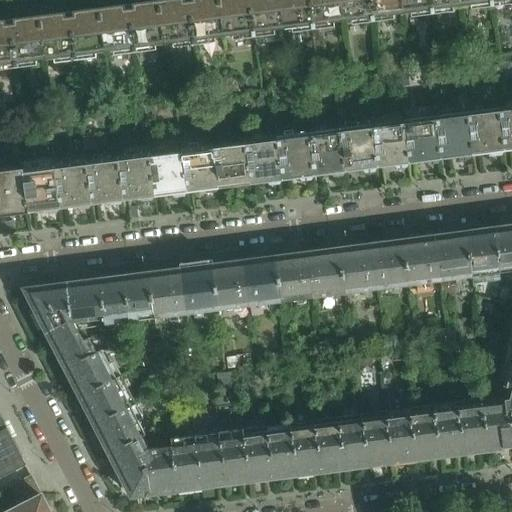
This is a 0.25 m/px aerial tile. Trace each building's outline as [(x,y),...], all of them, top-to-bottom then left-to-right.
[(189,0),(169,0),(160,1),(166,45),(195,41),(189,0)] [(220,0),(189,0),(195,41),(225,37),(220,0)] [(250,0),(220,0),(225,37),(255,33),(250,0)] [(281,0),(250,0),(255,33),(285,30),(281,0)] [(309,0),(281,0),(285,30),(312,26),(309,0)] [(339,0),(309,0),(312,26),(342,22),(339,0)] [(369,0),(339,0),(342,22),(372,18),(369,0)] [(400,0),(369,0),(372,18),(402,14),(400,0)] [(430,0),(400,0),(402,14),(432,10),(430,0)] [(459,0),(430,0),(432,10),(460,7),(459,0)] [(160,1),(131,5),(136,49),(166,45),(160,1)] [(131,5),(101,9),(107,53),(136,49),(131,5)] [(101,9),(72,13),(77,56),(107,53),(101,9)] [(72,13),(42,16),(47,60),(77,56),(72,13)] [(42,16),(12,20),(17,64),(47,60),(42,16)] [(12,20),(0,21),(0,66),(17,64),(12,20)] [(511,56),(501,57),(502,68),(511,67),(511,56)] [(445,76),(463,73),(462,64),(444,66),(445,76)] [(306,97),(336,93),(334,81),(305,85),(306,97)] [(301,86),(272,89),(273,101),(303,98),(301,86)] [(155,105),(145,107),(147,121),(157,120),(155,105)] [(511,106),(498,109),(503,152),(511,151),(511,106)] [(498,109),(466,113),(472,156),(491,154),(493,156),(502,155),(503,152),(498,109)] [(466,113),(434,117),(440,160),(459,158),(461,160),(470,159),(472,156),(466,113)] [(434,117),(403,121),(408,165),(427,162),(429,164),(438,163),(440,160),(434,117)] [(403,121),(371,125),(377,169),(396,166),(398,168),(407,167),(408,165),(403,121)] [(191,138),(189,124),(179,125),(181,140),(191,138)] [(371,125),(339,129),(345,173),(364,170),(366,172),(375,171),(377,169),(371,125)] [(339,129),(307,133),(313,177),(332,174),(334,177),(344,175),(345,173),(339,129)] [(307,133),(276,137),(282,181),(301,179),(303,181),(312,180),(313,177),(307,133)] [(276,137),(244,142),(250,185),(269,183),(271,185),(280,184),(282,181),(276,137)] [(244,142),(213,146),(218,189),(237,187),(239,189),(248,188),(250,185),(244,142)] [(213,146),(181,150),(186,193),(206,191),(208,193),(217,192),(218,189),(213,146)] [(181,150),(149,154),(155,198),(174,195),(176,197),(185,196),(186,193),(181,150)] [(149,154),(117,158),(123,202),(142,199),(144,201),(153,200),(155,198),(149,154)] [(117,158),(85,162),(91,206),(110,203),(112,205),(122,204),(123,202),(117,158)] [(85,162),(53,166),(59,210),(79,207),(80,210),(90,208),(91,206),(85,162)] [(53,166),(22,170),(27,214),(47,211),(49,214),(58,212),(59,210),(53,166)] [(22,170),(0,173),(0,217),(27,214),(22,170)] [(511,227),(494,230),(500,273),(511,271),(511,227)] [(494,230),(465,234),(471,277),(500,273),(494,230)] [(465,234),(432,238),(438,281),(471,277),(465,234)] [(432,238),(401,242),(407,285),(438,281),(432,238)] [(401,242),(369,246),(375,289),(381,289),(407,285),(401,242)] [(369,246),(337,250),(343,293),(369,290),(375,289),(369,246)] [(337,250),(307,254),(312,297),(343,293),(337,250)] [(307,254),(275,258),(281,302),(312,297),(307,254)] [(275,258),(243,262),(249,306),(281,302),(275,258)] [(243,262),(211,267),(217,310),(249,306),(243,262)] [(211,267),(180,271),(185,314),(217,310),(211,267)] [(180,271),(147,275),(153,318),(185,314),(180,271)] [(147,275),(124,278),(130,321),(153,318),(147,275)] [(100,281),(105,320),(106,324),(130,321),(124,278),(100,281)] [(100,281),(68,285),(72,322),(75,323),(105,320),(100,281)] [(26,291),(49,334),(72,322),(68,285),(26,291)] [(478,317),(476,325),(486,327),(488,319),(478,317)] [(72,322),(49,334),(67,369),(97,353),(98,353),(89,336),(83,339),(75,323),(72,322)] [(446,332),(429,334),(430,347),(447,345),(446,332)] [(322,344),(307,345),(310,363),(324,361),(322,344)] [(479,345),(477,354),(485,356),(487,347),(479,345)] [(97,353),(67,369),(81,396),(116,378),(102,350),(98,353),(97,353)] [(357,367),(373,366),(372,354),(356,355),(357,367)] [(150,356),(143,358),(145,368),(153,366),(150,356)] [(239,357),(228,357),(229,369),(240,368),(239,357)] [(511,361),(509,361),(503,383),(511,385),(511,361)] [(234,372),(220,373),(222,390),(235,388),(234,372)] [(116,378),(81,396),(95,423),(130,405),(116,378)] [(457,394),(455,380),(448,381),(450,395),(457,394)] [(482,398),(482,402),(483,402),(489,450),(511,446),(511,438),(507,399),(506,395),(482,398)] [(482,402),(458,405),(464,453),(489,450),(483,402),(482,402)] [(130,405),(95,423),(109,452),(142,435),(145,433),(130,405)] [(458,405),(434,408),(440,453),(440,456),(464,453),(458,405)] [(434,408),(410,411),(416,459),(440,456),(440,453),(434,408)] [(410,411),(386,414),(393,462),(416,459),(410,411)] [(0,479),(27,466),(0,413),(0,479)] [(338,416),(338,420),(344,469),(369,466),(363,417),(355,418),(354,414),(338,416)] [(386,414),(363,417),(369,466),(393,462),(386,414)] [(338,420),(314,423),(321,472),(344,469),(338,420)] [(314,423),(291,426),(297,475),(321,472),(314,423)] [(291,426),(267,429),(274,478),(297,475),(291,426)] [(243,428),(219,431),(225,481),(226,484),(250,481),(243,432),(243,428)] [(267,429),(243,432),(250,481),(274,478),(267,429)] [(219,431),(196,433),(203,487),(226,484),(225,481),(219,431)] [(171,437),(172,445),(178,490),(203,487),(196,433),(171,437)] [(142,435),(109,452),(132,496),(141,495),(142,491),(147,491),(143,455),(148,448),(142,435)] [(172,445),(148,448),(143,455),(147,491),(148,494),(178,490),(172,445)] [(42,495),(32,477),(10,488),(19,507),(42,495)] [(50,511),(42,496),(42,495),(19,507),(9,511),(50,511)]
